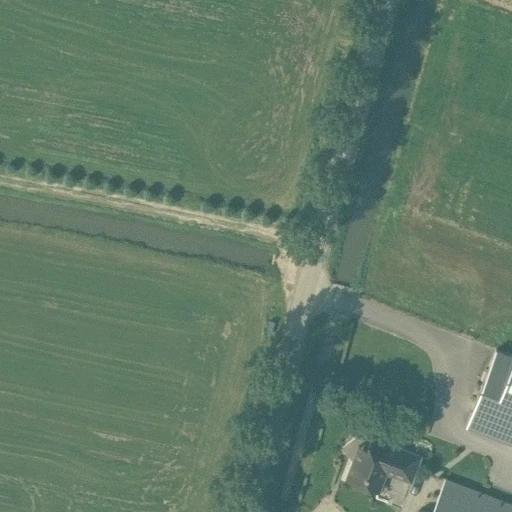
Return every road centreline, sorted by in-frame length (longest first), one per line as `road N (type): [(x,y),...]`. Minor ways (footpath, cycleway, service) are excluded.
road 1 (unclassified): [(245,511),(380,0)]
road 2 (track): [(314,243),(0,186)]
